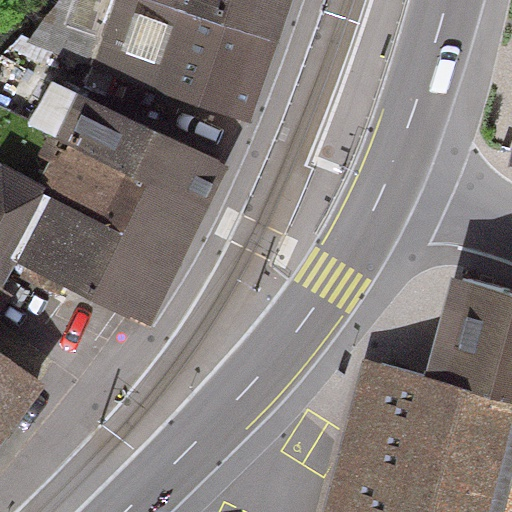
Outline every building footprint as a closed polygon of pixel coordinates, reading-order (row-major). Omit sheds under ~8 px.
[(283,0),(126,0),(103,62),(245,120),(283,0)] [(220,163),(54,78),(31,121),(57,135),(197,210),(220,163)] [(197,210),(57,135),(46,152),(65,163),(44,196),(3,172),(0,176),(0,278),(12,259),(143,322),(197,210)] [(511,293),(455,279),(429,379),(511,398),(511,293)] [(0,414),(6,419),(33,386),(0,356),(0,414)] [(511,511),(511,398),(429,379),(362,363),(326,511),(511,511)]
